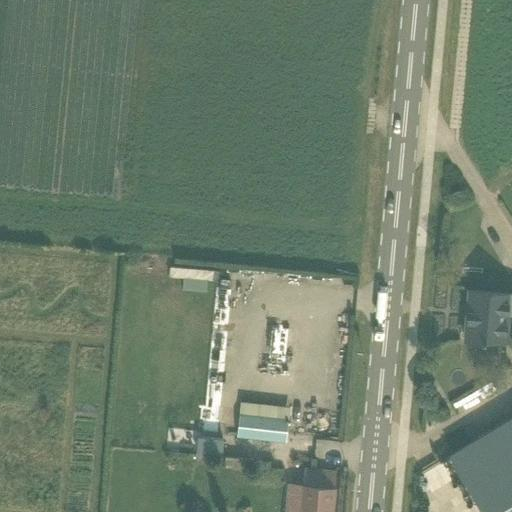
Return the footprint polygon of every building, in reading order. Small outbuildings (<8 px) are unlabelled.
[(511,312),(511,292),(470,289),(468,308),(472,308),(471,320),(467,320),(465,340),(486,342),(486,339),(506,341),(508,312),(511,312)] [(251,415),(240,413),(239,415),(238,435),(286,441),(288,421),(286,421),(287,419),(281,419),(251,415)] [(508,511),(511,510),(511,416),(450,454),(484,511),(508,511)] [(222,457),(224,439),(198,436),(196,454),(222,457)] [(332,511),(336,472),(304,469),(303,485),(290,484),(288,502),(301,503),(300,511),(332,511)]
